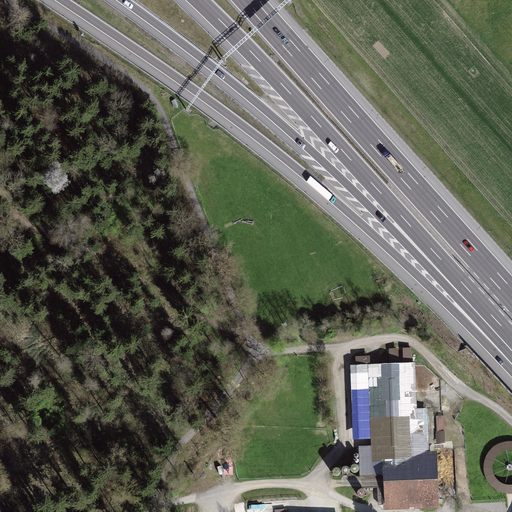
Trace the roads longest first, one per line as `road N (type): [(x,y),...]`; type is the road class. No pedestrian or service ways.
road 1 (motorway): [(62,0),(285,158),(511,363)]
road 2 (motorway): [(122,0),(297,138),(473,302)]
road 3 (track): [(12,0),(148,89),(262,354)]
road 4 (motorway): [(198,0),(473,302)]
road 5 (motorway): [(511,295),(248,0)]
road 6 (track): [(0,189),(16,207),(154,271),(262,354)]
road 7 (track): [(262,354),(389,338),(418,344),(454,383),(511,420)]
road 8 (track): [(262,354),(180,427),(149,511)]
